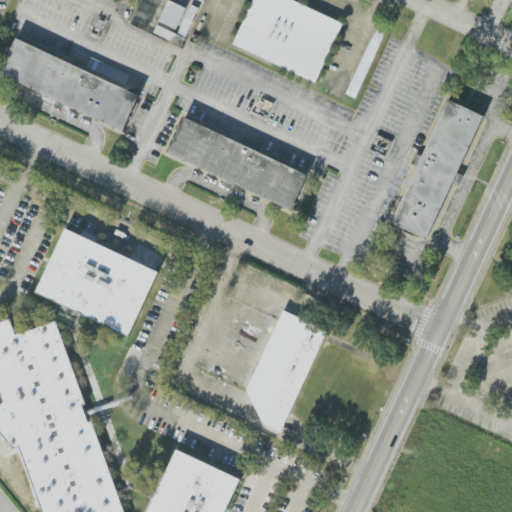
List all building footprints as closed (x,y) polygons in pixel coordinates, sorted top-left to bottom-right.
[(285,0),(248,0),(229,43),(310,81),(337,24),(285,0)] [(178,29),(185,7),(167,1),(159,23),(178,29)] [(375,25),(343,94),(352,98),(383,29),(375,25)] [(10,37),(0,59),(0,73),(118,129),(133,96),(10,37)] [(442,99),(384,224),(417,239),(475,114),(442,99)] [(179,117),(162,154),(284,210),(301,173),(179,117)] [(64,227),(34,291),(126,333),(156,270),(64,227)] [(280,309),(243,388),(259,423),(278,432),(324,329),(280,309)] [(0,398),(0,320),(5,319),(12,337),(54,322),(120,511),(39,511),(23,465),(0,435),(0,405),(2,404),(0,398)] [(174,447),(144,511),(218,511),(235,476),(174,447)]
